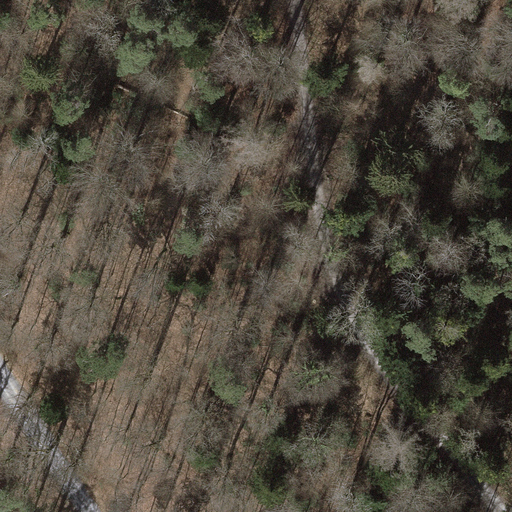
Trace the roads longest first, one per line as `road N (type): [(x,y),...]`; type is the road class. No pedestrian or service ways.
road 1 (track): [(290,0),(319,236),(368,345),(501,511)]
road 2 (track): [(0,388),(91,511)]
